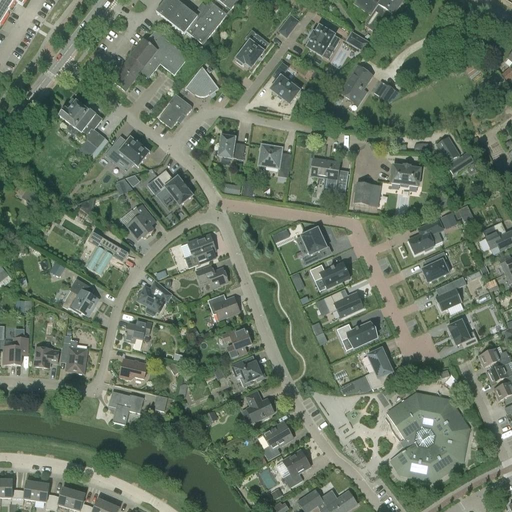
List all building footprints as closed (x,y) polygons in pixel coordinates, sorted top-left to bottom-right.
[(0,0),(0,27),(16,2),(23,7),(26,0),(0,0)] [(166,0),(156,13),(184,36),(186,33),(198,18),(176,1),(176,0),(166,0)] [(216,0),(231,11),(239,0),(216,0)] [(380,37),(393,17),(404,0),(357,0),(353,6),(371,18),(365,27),(380,37)] [(186,33),(203,46),(227,16),(210,2),(198,18),(186,33)] [(287,40),(299,24),(291,18),(279,33),(287,40)] [(322,58),(323,58),(328,62),(340,40),(335,36),(334,37),(321,28),(320,28),(320,29),(316,35),(314,34),(314,35),(310,40),(310,41),(311,42),(311,41),(312,42),(308,48),(307,49),(308,50),(322,58)] [(370,43),(351,32),(345,42),(364,54),(370,43)] [(132,57),(112,82),(125,93),(140,75),(148,81),(160,66),(175,77),(189,59),(166,41),(167,37),(155,33),(146,43),(144,41),(137,50),(133,49),(132,57)] [(242,68),(243,66),(244,67),(246,65),(252,70),(265,54),(263,53),(265,51),(258,46),(257,48),(250,43),(236,61),(237,62),(236,63),(242,68)] [(511,56),(508,61),(511,63),(511,65),(501,76),(507,83),(511,78),(511,56)] [(273,78),(278,82),(272,91),(271,92),(272,92),(278,97),(284,101),(290,106),(291,106),(291,105),(300,93),(301,93),(300,92),(282,79),(282,78),(288,70),(288,71),(289,70),(288,69),(288,70),(283,66),(283,65),(282,66),(273,77),(273,78)] [(358,68),(340,95),(359,107),(367,94),(364,92),(373,78),(358,68)] [(194,98),(195,97),(196,98),(198,98),(200,99),(202,99),(204,99),(206,98),(208,97),(209,99),(210,98),(213,101),(216,97),(214,95),(219,92),(203,69),(185,91),(194,98)] [(310,78),(321,87),(327,80),(316,71),(310,78)] [(479,87),(487,99),(496,93),(488,80),(479,87)] [(380,82),(373,93),(387,102),(394,91),(380,82)] [(185,118),(191,112),(191,111),(192,111),(192,110),(192,109),(191,109),(191,108),(176,96),(169,105),(171,106),(159,121),(171,131),(178,123),(179,124),(184,117),(185,118)] [(88,112),(73,100),(68,107),(69,108),(61,118),(82,135),(83,133),(87,135),(85,138),(85,139),(82,143),(94,153),(98,149),(106,140),(94,131),(103,121),(89,110),(88,112)] [(219,158),(233,160),(237,160),(237,161),(243,162),(245,150),(234,148),(236,140),(222,138),(219,158)] [(150,154),(132,140),(129,145),(122,140),(108,159),(114,164),(119,158),(132,168),(134,165),(139,169),(150,154)] [(447,168),(453,177),(474,164),(468,155),(460,160),(448,140),(436,147),(449,167),(447,168)] [(283,150),(262,146),(259,167),(278,170),(278,169),(284,170),(284,171),(290,172),(292,159),(281,158),(283,150)] [(314,161),(311,178),(336,182),(334,194),(345,195),(348,173),(339,171),(340,165),(314,161)] [(404,168),(393,167),(391,185),(400,186),(401,189),(408,190),(410,187),(419,189),(421,171),(411,169),(411,168),(404,167),(404,168)] [(134,177),(126,180),(133,188),(139,183),(134,177)] [(200,199),(182,184),(177,188),(174,186),(175,185),(169,179),(158,192),(168,201),(172,196),(189,211),(200,199)] [(115,186),(119,197),(128,193),(128,192),(131,191),(130,188),(125,182),(115,186)] [(354,205),(369,207),(378,208),(381,189),(357,185),(354,205)] [(252,198),(253,187),(245,186),(243,197),(252,198)] [(45,199),(27,189),(21,199),(39,210),(45,199)] [(440,212),(450,207),(444,196),(434,201),(440,212)] [(133,213),(138,219),(131,224),(126,229),(137,242),(142,238),(144,239),(154,231),(150,227),(155,223),(142,207),(133,213)] [(458,210),(462,218),(470,214),(467,207),(458,210)] [(451,215),(441,220),(446,231),(457,226),(451,215)] [(418,230),(421,236),(408,242),(415,256),(424,251),(425,253),(433,250),(432,248),(434,247),(442,243),(438,234),(443,232),(438,221),(418,230)] [(494,227),(482,233),(490,250),(497,247),(500,253),(511,247),(511,234),(511,233),(499,239),(494,227)] [(103,235),(120,245),(122,242),(106,230),(103,235)] [(306,267),(320,261),(318,255),(327,251),(318,230),(300,238),(309,258),(303,261),(306,267)] [(123,265),(128,255),(93,235),(88,244),(96,249),(84,268),(101,278),(113,259),(123,265)] [(187,245),(192,257),(184,259),(189,270),(215,260),(212,250),(214,249),(210,237),(187,245)] [(447,260),(444,254),(425,262),(427,268),(422,271),(428,285),(449,275),(443,262),(447,260)] [(509,255),(498,260),(505,275),(511,271),(511,259),(511,260),(509,255)] [(55,264),(52,270),(61,275),(65,269),(55,264)] [(343,265),(320,275),(327,290),(350,279),(343,265)] [(208,269),(196,274),(200,285),(204,284),(204,285),(209,283),(212,291),(220,287),(228,284),(223,271),(210,275),(208,269)] [(3,289),(12,282),(4,271),(0,274),(0,288),(2,291),(3,289)] [(158,281),(167,278),(165,272),(155,275),(158,281)] [(298,275),(291,279),(297,292),(304,289),(298,275)] [(438,291),(440,297),(435,300),(441,313),(462,304),(456,291),(466,286),(463,279),(435,291),(436,292),(438,291)] [(69,292),(70,293),(62,307),(67,310),(68,309),(70,310),(80,317),(81,315),(88,319),(98,301),(89,296),(92,290),(76,280),(69,292)] [(494,280),(486,284),(491,293),(499,289),(494,280)] [(155,282),(150,291),(147,290),(143,291),(141,294),(138,295),(137,297),(139,304),(146,308),(145,311),(145,314),(152,318),(155,317),(157,314),(159,315),(166,303),(167,304),(172,296),(155,282)] [(363,309),(357,295),(344,301),(340,293),(324,300),(330,314),(337,312),(340,320),(363,309)] [(480,305),(491,300),(489,295),(478,300),(480,305)] [(213,317),(217,315),(219,321),(239,313),(234,299),(224,303),(221,297),(207,302),(213,317)] [(15,302),(15,312),(23,313),(23,302),(15,302)] [(492,337),(487,327),(482,329),(475,316),(462,322),(470,341),(478,338),(481,343),(492,337)] [(148,337),(151,326),(137,322),(135,328),(128,326),(124,343),(134,345),(135,340),(142,342),(144,336),(148,337)] [(311,326),(320,346),(327,342),(319,323),(311,326)] [(370,324),(347,334),(354,349),(377,339),(370,324)] [(252,346),(245,328),(234,332),(236,338),(231,340),(233,347),(227,349),(232,360),(243,356),(241,350),(252,346)] [(28,340),(26,340),(26,337),(24,337),(24,331),(15,330),(14,340),(13,340),(13,349),(3,348),(3,366),(20,367),(21,354),(27,354),(28,340)] [(190,333),(194,340),(199,337),(195,330),(190,333)] [(61,359),(67,360),(65,373),(83,375),(87,352),(69,349),(70,345),(63,344),(61,359)] [(57,365),(58,353),(51,352),(51,351),(36,349),(33,368),(49,370),(50,364),(57,365)] [(391,384),(388,376),(393,374),(383,350),(368,356),(375,373),(366,377),(372,391),(381,388),(391,384)] [(496,363),(499,369),(508,364),(511,363),(510,361),(511,360),(510,357),(508,357),(506,352),(498,355),(496,350),(479,358),(484,369),(496,363)] [(135,378),(144,381),(147,366),(124,360),(120,379),(130,381),(135,378)] [(257,383),(265,380),(262,372),(260,373),(256,363),(244,368),(242,363),(231,368),(236,379),(241,377),(242,379),(240,380),(244,389),(252,385),(251,383),(256,381),(257,383)] [(504,380),(506,385),(511,383),(511,382),(511,372),(508,364),(499,369),(486,374),(491,385),(504,380)] [(169,368),(175,377),(181,373),(182,368),(174,365),(169,368)] [(440,376),(442,382),(449,379),(447,373),(440,376)] [(339,389),(342,396),(352,395),(367,393),(361,380),(348,385),(339,389)] [(511,385),(511,383),(506,385),(494,391),(499,402),(511,396),(511,397),(511,385)] [(185,401),(187,389),(187,388),(187,386),(185,385),(180,387),(178,399),(185,401)] [(383,395),(387,402),(391,399),(390,397),(395,394),(391,389),(383,395)] [(139,415),(143,400),(130,397),(129,398),(112,393),(108,408),(115,410),(112,424),(123,427),(127,412),(139,415)] [(267,401),(261,403),(260,401),(257,393),(246,398),(249,406),(250,406),(251,408),(247,410),(254,424),(263,420),(264,421),(269,419),(268,417),(274,414),(267,401)] [(157,396),(153,410),(164,413),(167,399),(157,396)] [(400,477),(433,483),(461,464),(468,431),(449,403),(416,397),(387,416),(409,450),(390,462),(400,477)] [(207,426),(218,421),(214,413),(204,418),(207,426)] [(284,423),(262,436),(257,439),(264,451),(262,451),(268,462),(280,455),(277,449),(293,439),(284,423)] [(301,451),(282,462),(290,475),(283,479),(289,490),(303,482),(299,475),(310,468),(301,451)] [(267,465),(262,458),(257,461),(261,468),(267,465)] [(12,499),(12,506),(17,506),(19,491),(12,491),(13,481),(1,481),(0,499),(12,499)] [(23,507),(24,500),(35,502),(38,484),(26,482),(25,492),(19,491),(17,506),(23,507)] [(48,496),(49,486),(38,484),(35,502),(47,504),(46,510),(51,511),(54,497),(48,496)] [(63,489),(60,499),(54,497),(51,511),(54,511),(56,511),(58,506),(69,510),(74,492),(63,489)] [(279,491),(271,495),(275,502),(283,497),(279,491)] [(76,511),(86,511),(88,507),(83,505),(85,495),(74,492),(69,510),(76,511)] [(332,493),(321,500),(316,492),(298,504),(303,511),(310,511),(323,504),(328,511),(348,511),(357,507),(348,494),(337,501),(332,493)] [(98,500),(94,509),(88,507),(86,511),(105,511),(109,505),(98,500)] [(276,511),(285,511),(289,510),(285,504),(282,506),(280,503),(273,507),(276,511)]
